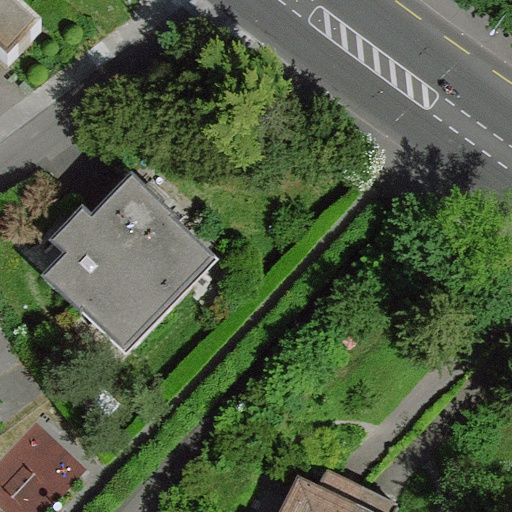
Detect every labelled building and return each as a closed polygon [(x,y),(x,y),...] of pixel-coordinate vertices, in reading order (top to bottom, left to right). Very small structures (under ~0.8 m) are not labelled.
[(44,33),(7,0),(0,0),(0,59),(10,69),(44,33)] [(79,246),(46,279),(81,314),(93,303),(137,346),(172,310),(161,299),(196,262),(163,228),(173,219),(134,180),(92,220),(85,212),(65,231),(79,246)] [(0,420),(49,384),(0,316),(0,420)] [(353,511),(364,491),(328,474),(310,508),(298,502),(292,511),(353,511)] [(364,491),(353,511),(398,511),(400,510),(364,491)]
